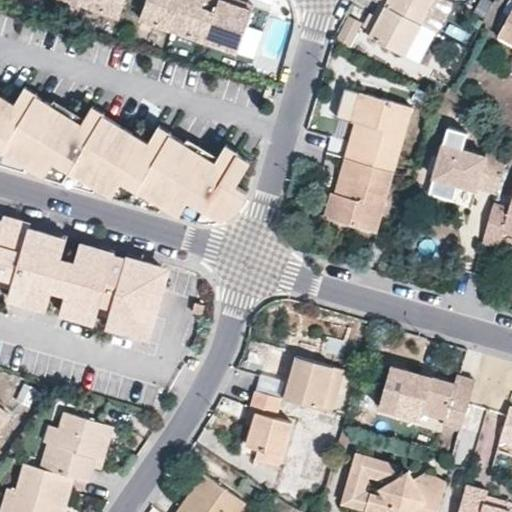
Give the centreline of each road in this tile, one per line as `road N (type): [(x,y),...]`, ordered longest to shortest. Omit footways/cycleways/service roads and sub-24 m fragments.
road 1 (residential): [(0,60),(287,124)]
road 2 (residential): [(120,511),(228,343),(250,257)]
road 3 (residential): [(250,257),(511,340)]
road 4 (residential): [(0,183),(250,257)]
road 5 (residential): [(250,257),(287,124)]
road 6 (residential): [(287,124),(328,0)]
